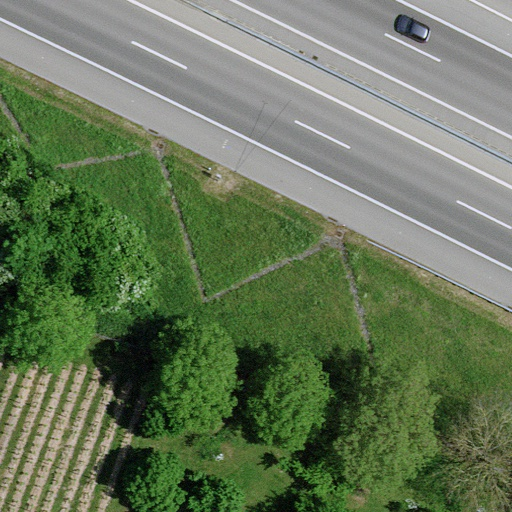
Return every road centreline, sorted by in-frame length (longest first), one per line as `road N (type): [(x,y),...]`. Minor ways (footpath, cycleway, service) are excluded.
road 1 (motorway): [(45,0),(511,228)]
road 2 (motorway): [(511,97),(315,0)]
